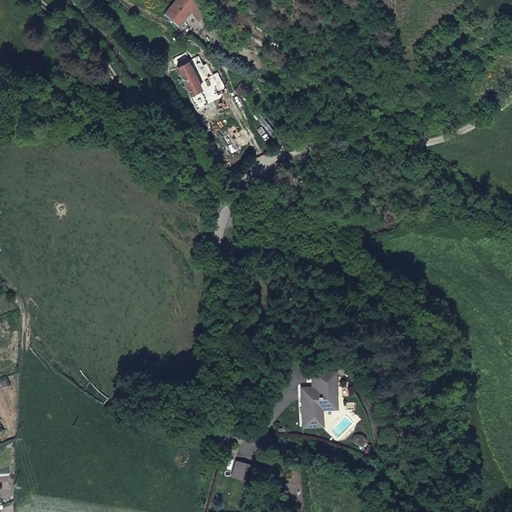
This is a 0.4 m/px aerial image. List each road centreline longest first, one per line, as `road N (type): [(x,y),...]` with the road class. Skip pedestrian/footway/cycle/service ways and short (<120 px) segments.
road 1 (unclassified): [(449,511),(403,325),(357,290),(271,251),(218,251),(215,233),(230,200)]
road 2 (track): [(230,200),(285,150),(421,142),(511,95)]
